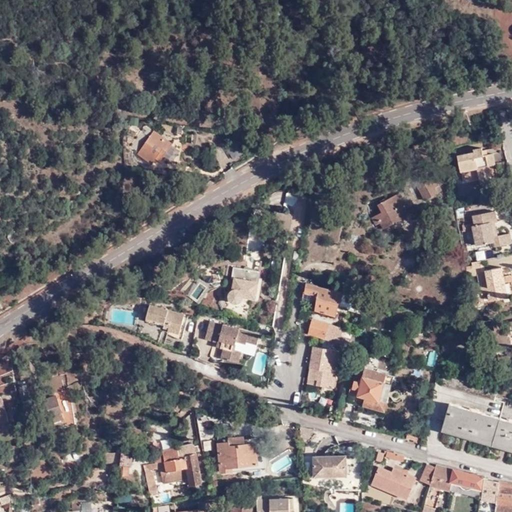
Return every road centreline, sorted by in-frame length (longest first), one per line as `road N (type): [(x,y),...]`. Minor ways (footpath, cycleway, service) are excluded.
road 1 (tertiary): [(0,329),(149,230),(303,147),(383,116),(511,88)]
road 2 (unclassified): [(281,395),(280,409),(511,476)]
road 3 (unclassified): [(162,352),(281,395)]
